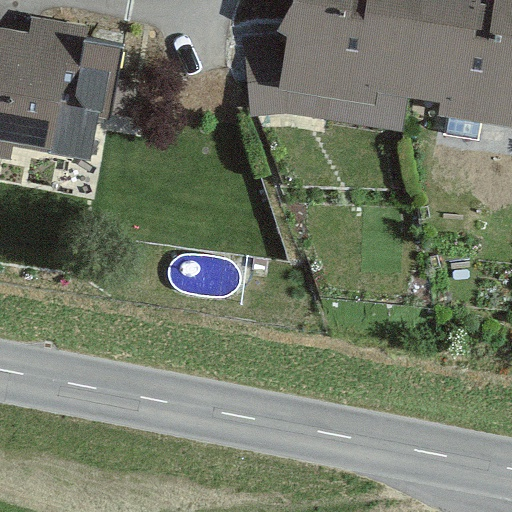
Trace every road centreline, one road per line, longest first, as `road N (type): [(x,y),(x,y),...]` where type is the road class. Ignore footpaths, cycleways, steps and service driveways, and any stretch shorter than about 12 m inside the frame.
road 1 (tertiary): [(439,461),(0,371)]
road 2 (residential): [(209,0),(200,13),(73,0)]
